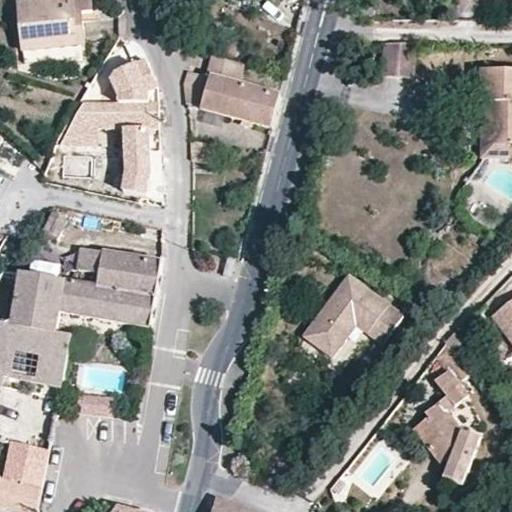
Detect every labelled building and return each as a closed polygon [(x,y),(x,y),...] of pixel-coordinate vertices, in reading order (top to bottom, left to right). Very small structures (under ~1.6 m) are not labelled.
[(74,0),(20,0),(25,46),(86,40),(84,15),(76,15),(76,7),(74,0)] [(411,74),(415,40),(387,39),(382,70),(411,74)] [(186,72),(184,84),(185,86),(206,90),(203,110),(274,128),(281,95),(243,86),(247,67),(215,59),(210,77),(186,72)] [(108,81),(121,101),(158,101),(155,85),(144,63),(108,81)] [(511,71),(485,70),(482,102),(497,103),(494,147),(511,149),(511,71)] [(206,90),(185,86),(185,91),(187,108),(203,110),(206,90)] [(92,126),(159,126),(158,101),(121,101),(83,101),(61,140),(58,148),(68,148),(69,141),(91,142),(92,126)] [(497,103),(482,102),(478,158),(493,159),(494,147),(497,103)] [(152,130),(125,134),(126,175),(123,189),(148,197),(157,178),(152,130)] [(213,139),(191,138),(192,159),(212,160),(213,139)] [(55,210),(44,229),(59,236),(68,218),(55,210)] [(60,309),(151,330),(161,264),(82,248),(80,257),(78,269),(99,273),(97,286),(96,286),(25,271),(22,270),(12,323),(56,332),(60,309)] [(402,317),(346,280),(304,340),(333,360),(356,327),(382,345),(402,317)] [(511,305),(497,318),(511,336),(511,305)] [(0,322),(0,376),(3,378),(62,389),(73,335),(56,332),(12,323),(0,322)] [(460,334),(449,344),(458,356),(469,346),(460,334)] [(458,356),(449,344),(449,345),(440,356),(450,367),(454,364),(467,380),(474,375),(458,356)] [(417,429),(436,452),(440,449),(449,461),(453,466),(450,478),(468,485),(486,439),(470,431),(454,411),(473,396),(452,372),(439,382),(450,397),(429,414),(432,418),(417,429)] [(78,410),(88,412),(90,397),(80,396),(78,410)] [(88,412),(113,414),(114,400),(90,397),(88,412)] [(1,474),(44,484),(49,450),(8,441),(1,474)] [(440,449),(436,452),(446,464),(449,461),(440,449)] [(0,503),(33,511),(35,511),(44,484),(1,474),(0,473),(0,503)] [(145,511),(92,499),(79,511),(145,511)] [(245,511),(218,499),(214,511),(245,511)]
